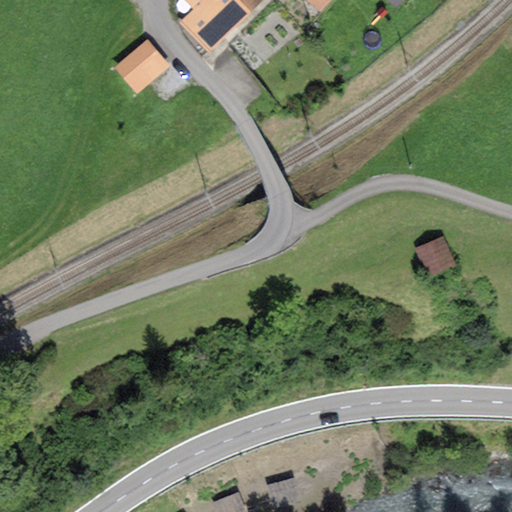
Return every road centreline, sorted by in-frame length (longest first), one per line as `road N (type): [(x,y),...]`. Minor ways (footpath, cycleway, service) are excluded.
road 1 (primary): [(511,403),(375,403),(285,420),(172,465),(101,511)]
road 2 (residential): [(0,348),(261,245),(281,204),(244,121)]
road 3 (unclassified): [(244,121),(164,28),(157,0)]
